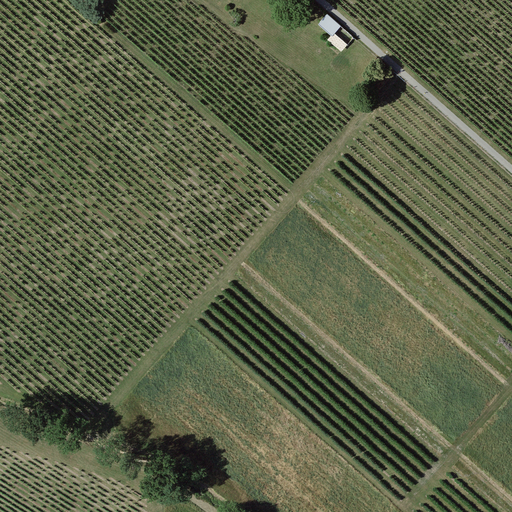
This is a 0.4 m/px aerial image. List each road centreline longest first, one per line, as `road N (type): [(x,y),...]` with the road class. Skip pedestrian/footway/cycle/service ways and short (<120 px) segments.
road 1 (track): [(402,71),(95,423)]
road 2 (track): [(402,71),(511,169)]
